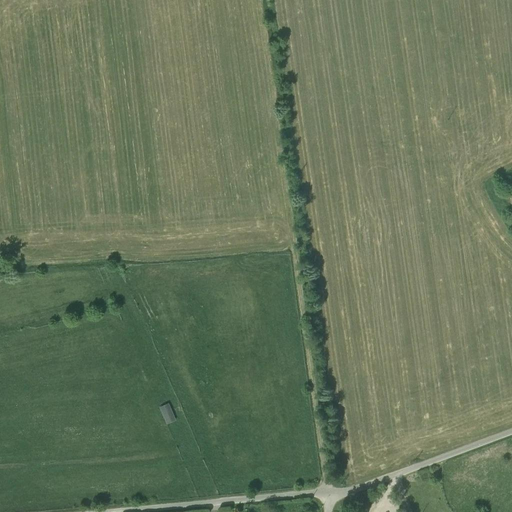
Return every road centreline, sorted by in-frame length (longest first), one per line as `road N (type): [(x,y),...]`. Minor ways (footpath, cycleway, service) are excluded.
road 1 (track): [(291,237),(327,493)]
road 2 (unclassified): [(105,511),(327,493)]
road 3 (unclassified): [(327,493),(511,429)]
